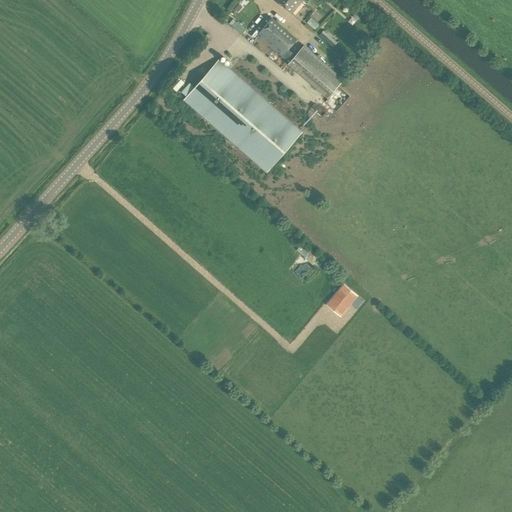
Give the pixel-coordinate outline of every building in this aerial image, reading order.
[(275,0),(291,13),(302,0),(275,0)] [(280,57),(296,39),(272,18),(256,36),(280,57)] [(327,98),(343,80),(304,46),(288,64),(327,98)] [(266,173),(302,132),(219,59),(183,101),(266,173)] [(301,244),(296,250),(304,256),(308,251),(301,244)] [(341,317),(358,296),(343,284),(326,304),(341,317)]
